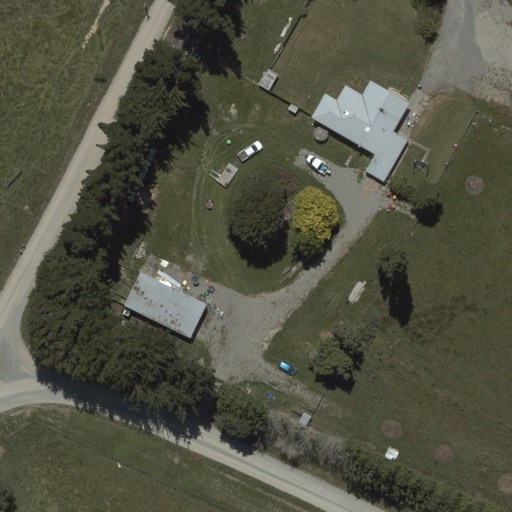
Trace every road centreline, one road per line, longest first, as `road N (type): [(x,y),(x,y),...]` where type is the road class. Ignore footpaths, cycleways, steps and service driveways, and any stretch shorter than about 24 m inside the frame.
road 1 (residential): [(0,373),(89,386),(346,511)]
road 2 (residential): [(166,0),(0,331)]
